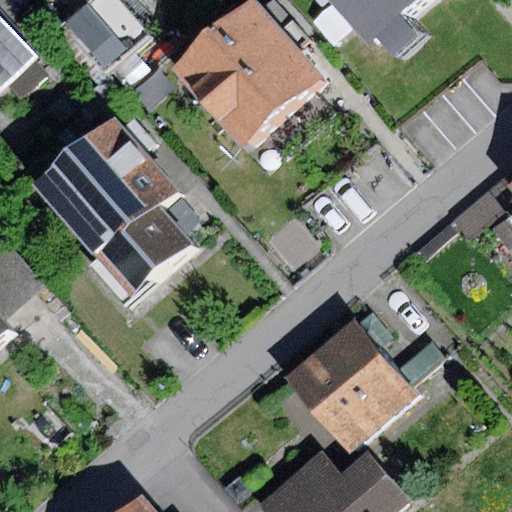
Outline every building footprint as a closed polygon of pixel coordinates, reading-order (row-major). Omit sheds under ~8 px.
[(117,0),(97,0),(65,29),(103,72),(153,40),(117,0)] [(253,0),(249,0),(170,69),(240,150),(322,79),(253,0)] [(326,0),(366,45),(417,0),(326,0)] [(0,86),(4,83),(34,56),(0,19),(0,86)] [(50,75),(34,56),(4,83),(20,101),(50,75)] [(129,297),(189,245),(159,209),(179,191),(112,115),(32,185),(129,297)] [(511,223),(511,190),(509,187),(503,180),(454,222),(479,252),(511,223)] [(7,237),(0,241),(0,314),(7,322),(49,288),(7,237)] [(0,347),(16,335),(7,322),(0,314),(0,347)] [(348,452),(418,393),(411,385),(399,369),(356,320),(286,379),(348,452)] [(433,342),(399,369),(411,385),(445,358),(433,342)] [(264,511),(400,511),(412,503),(369,451),(339,475),(321,453),(259,504),(264,511)] [(153,511),(142,498),(125,511),(153,511)]
